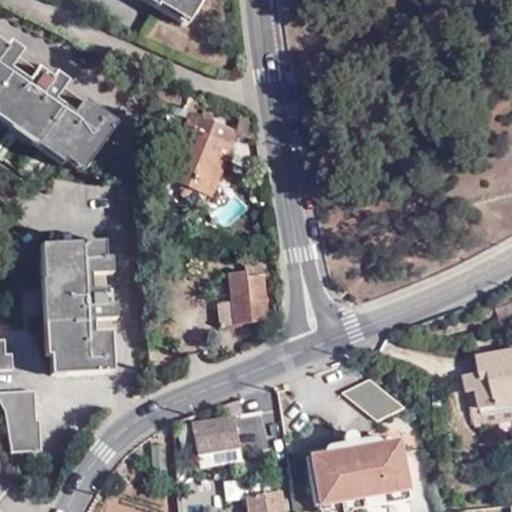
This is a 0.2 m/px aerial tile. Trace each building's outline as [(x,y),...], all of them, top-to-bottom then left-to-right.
[(166,0),(181,8),(185,0),(166,0)] [(0,111),(17,122),(47,142),(74,160),(88,170),(118,126),(75,98),(66,111),(56,105),(66,91),(69,86),(54,77),(51,82),(0,47),(0,111)] [(182,112),(188,95),(160,85),(154,102),(182,112)] [(66,111),(75,98),(66,91),(56,105),(66,111)] [(0,122),(11,130),(17,122),(0,111),(0,122)] [(180,134),(185,136),(165,184),(208,200),(235,134),(212,126),(214,123),(188,113),(180,134)] [(17,122),(11,130),(41,150),(47,142),(17,122)] [(41,150),(68,169),(74,160),(47,142),(41,150)] [(110,361),(108,336),(93,337),(92,322),(108,321),(114,321),(113,307),(107,307),(104,276),(110,276),(109,260),(103,260),(102,244),(49,248),(51,283),(54,283),(60,358),(58,358),(59,376),(102,374),(101,362),(110,361)] [(246,271),(232,272),(235,300),(238,323),(269,319),(262,261),(245,263),(246,271)] [(506,319),(511,316),(511,298),(500,303),(506,319)] [(235,300),(221,302),(224,325),(238,323),(235,300)] [(93,337),(108,336),(108,321),(92,322),(93,337)] [(0,375),(13,374),(13,359),(7,360),(6,343),(0,343),(0,375)] [(163,346),(150,347),(150,364),(164,364),(163,346)] [(499,411),(511,407),(511,352),(500,356),(498,348),(480,351),(482,359),(469,362),(470,370),(465,371),(469,390),(475,388),(480,406),(497,402),(499,411)] [(408,406),(375,381),(353,392),(382,418),(408,406)] [(35,397),(0,399),(0,408),(2,411),(8,454),(45,452),(42,423),(37,423),(35,397)] [(480,406),(485,433),(511,425),(511,407),(499,411),(497,402),(480,406)] [(188,453),(197,452),(198,457),(237,450),(233,418),(193,423),(194,427),(184,428),(188,453)] [(451,424),(455,439),(474,435),(469,419),(451,424)] [(269,447),(266,429),(265,424),(246,425),(249,449),(269,447)] [(328,511),(330,506),(363,501),(364,507),(411,499),(402,441),(396,442),(395,437),(371,442),(372,447),(336,452),(335,447),(311,450),(312,456),(307,457),(315,510),(316,511),(328,511)] [(353,437),(350,437),(348,438),(346,440),(345,442),(334,444),(335,447),(336,452),(372,447),(371,442),(371,439),(356,441),(355,439),(353,437)] [(165,445),(151,446),(155,473),(168,473),(165,445)] [(200,469),(239,464),(237,450),(198,457),(200,469)] [(289,511),(286,492),(274,494),(273,490),(265,491),(266,496),(253,498),(254,511),(289,511)]
